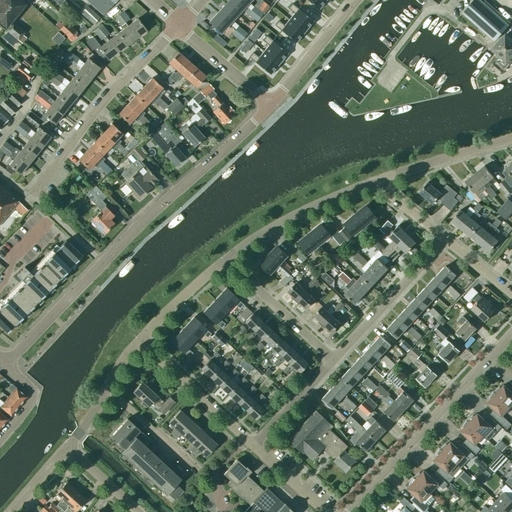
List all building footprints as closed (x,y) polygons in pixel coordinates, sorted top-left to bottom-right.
[(0,0),(0,22),(6,28),(26,4),(21,0),(0,0)] [(85,0),(103,15),(116,0),(85,0)] [(247,14),(250,11),(238,0),(229,0),(226,5),(237,15),(242,9),(247,14)] [(238,0),(250,11),(253,6),(248,2),(249,0),(238,0)] [(277,0),(275,3),(284,10),(288,4),(282,0),(277,0)] [(326,0),(307,0),(319,9),(326,0)] [(508,26),(479,0),(473,0),(462,13),(494,41),(508,26)] [(257,10),(263,14),(269,6),(263,2),(257,10)] [(297,8),(292,4),(288,8),(294,13),(289,19),(305,32),(314,21),(297,8)] [(235,30),(238,26),(231,20),(237,15),(226,5),(218,13),(229,23),(228,24),(235,30)] [(250,11),(259,19),(263,14),(257,10),(253,6),(250,11)] [(92,12),(86,18),(93,24),(94,24),(99,19),(100,17),(93,11),(92,12)] [(257,22),(259,19),(250,11),(247,14),(257,22)] [(119,15),(125,22),(129,20),(123,12),(119,15)] [(229,23),(218,13),(210,22),(221,32),(228,24),(229,23)] [(268,13),(264,18),(269,22),(273,17),(268,13)] [(121,26),(125,22),(119,15),(115,18),(121,26)] [(137,19),(127,26),(136,38),(146,31),(137,19)] [(284,25),(278,21),(274,25),(281,30),(280,30),(296,43),(305,32),(289,19),(284,25)] [(69,37),(76,30),(67,22),(60,29),(69,37)] [(6,31),(7,31),(2,38),(12,46),(17,40),(21,44),(26,38),(22,35),(24,33),(12,23),(6,31)] [(102,24),(97,27),(105,37),(109,34),(102,24)] [(127,26),(118,33),(127,45),(136,38),(127,26)] [(235,31),(244,38),(247,34),(238,26),(235,30),(235,31)] [(105,37),(97,27),(93,31),(101,41),(105,37)] [(256,29),(253,32),(258,37),(262,33),(256,29)] [(241,42),(244,38),(235,31),(232,34),(241,42)] [(58,45),(64,38),(57,32),(51,39),(58,45)] [(118,33),(108,40),(117,52),(127,45),(118,33)] [(511,55),(511,41),(505,35),(492,49),(506,62),(511,55)] [(272,41),(266,36),(262,40),(268,45),(263,51),(279,64),(288,53),(272,41)] [(92,38),(86,43),(92,51),(93,50),(100,59),(104,56),(108,59),(117,52),(108,40),(105,43),(99,47),(92,38)] [(221,39),(218,43),(222,46),(222,47),(226,42),(221,39)] [(247,40),(244,43),(250,48),(253,44),(247,40)] [(259,57),(252,53),(249,57),(255,62),(271,75),(279,64),(263,51),(259,57)] [(80,60),(69,52),(66,56),(76,64),(80,60)] [(169,77),(173,81),(175,83),(181,75),(186,79),(186,80),(196,68),(178,52),(168,63),(177,71),(175,74),(173,72),(169,77)] [(47,64),(36,56),(31,62),(25,58),(21,63),(38,75),(47,64)] [(76,64),(66,56),(63,60),(73,68),(76,64)] [(84,63),(80,60),(76,64),(80,67),(79,68),(91,77),(99,68),(87,59),(84,63)] [(33,74),(20,64),(15,71),(17,73),(13,78),(17,81),(11,87),(22,97),(26,92),(19,86),(21,84),(22,84),(25,80),(26,81),(33,74)] [(84,87),(91,77),(79,68),(72,78),(84,87)] [(186,80),(186,79),(183,82),(188,86),(190,84),(195,88),(206,77),(196,68),(186,80)] [(50,76),(60,84),(64,79),(54,71),(51,75),(50,76)] [(50,76),(51,75),(48,72),(44,76),(57,87),(60,84),(50,76)] [(169,86),(173,81),(169,77),(164,82),(169,86)] [(65,87),(76,96),(84,87),(72,78),(68,82),(64,79),(60,84),(65,87)] [(152,78),(143,87),(154,97),(166,107),(168,105),(159,97),(161,95),(158,92),(162,88),(152,78)] [(214,89),(209,84),(200,92),(204,97),(214,89)] [(69,106),(76,96),(65,87),(57,96),(69,106)] [(135,96),(145,106),(150,101),(153,104),(155,102),(164,110),(166,107),(154,97),(143,87),(135,96)] [(23,100),(11,89),(5,96),(17,107),(23,100)] [(46,103),(47,102),(50,98),(40,90),(36,95),(46,103)] [(54,125),(62,115),(50,106),(51,105),(47,102),(46,103),(36,95),(33,99),(47,109),(42,115),(54,125)] [(224,124),(234,115),(233,113),(234,112),(228,105),(226,107),(216,95),(211,99),(218,107),(212,111),(224,124)] [(57,96),(51,105),(50,106),(62,115),(69,106),(57,96)] [(141,110),(145,106),(135,96),(126,105),(137,115),(149,126),(151,124),(151,123),(142,115),(144,113),(141,110)] [(17,109),(5,98),(0,103),(0,105),(11,115),(17,109)] [(192,99),(188,102),(186,103),(195,113),(184,123),(187,126),(181,132),(194,147),(204,138),(197,130),(204,123),(204,124),(210,119),(192,99)] [(178,100),(168,109),(171,112),(174,115),(183,106),(184,106),(178,100)] [(137,115),(126,105),(118,114),(129,124),(133,119),(136,122),(138,120),(147,128),(149,126),(137,115)] [(0,119),(4,123),(9,118),(0,109),(0,119)] [(28,113),(25,118),(33,124),(37,127),(40,123),(28,113)] [(31,138),(42,147),(50,137),(39,128),(34,134),(29,130),(30,129),(21,122),(17,126),(26,134),(31,138)] [(175,167),(185,158),(174,146),(173,145),(178,139),(164,123),(154,133),(170,151),(165,155),(175,167)] [(103,133),(126,155),(129,152),(124,148),(119,143),(121,141),(118,139),(122,134),(111,124),(103,133)] [(149,126),(147,128),(151,131),(151,132),(155,128),(155,127),(151,124),(149,126)] [(26,134),(17,126),(15,130),(24,137),(29,141),(24,147),(35,156),(42,147),(31,138),(26,134)] [(95,142),(105,152),(110,147),(113,150),(115,148),(124,157),(126,155),(103,133),(95,142)] [(133,138),(125,147),(124,148),(129,152),(138,142),(133,138)] [(35,156),(24,147),(19,153),(14,149),(5,142),(2,145),(11,153),(27,165),(35,156)] [(97,161),(109,172),(111,169),(102,161),(104,159),(101,156),(105,152),(95,142),(86,151),(97,161)] [(11,153),(2,145),(0,147),(0,151),(7,157),(8,157),(12,161),(8,166),(20,174),(27,165),(11,153)] [(150,187),(158,181),(144,166),(144,163),(141,161),(145,157),(137,147),(132,152),(126,158),(133,165),(121,175),(127,181),(125,183),(134,192),(134,194),(137,197),(138,197),(140,199),(151,188),(150,187)] [(107,174),(109,172),(97,161),(86,151),(78,160),(88,170),(93,165),(96,168),(98,166),(107,174)] [(511,162),(505,169),(506,170),(502,172),(506,177),(504,178),(511,187),(511,185),(511,162)] [(488,187),(489,187),(491,185),(488,181),(493,177),(484,166),(474,174),(486,189),(488,187)] [(492,191),(489,187),(488,187),(486,189),(474,174),(465,182),(474,193),(477,197),(484,191),(488,195),(492,191)] [(508,195),(511,191),(511,189),(504,180),(498,185),(508,195)] [(440,192),(427,182),(419,192),(433,204),(438,198),(442,201),(441,203),(446,207),(453,198),(456,195),(457,193),(446,184),(440,192)] [(0,185),(0,223),(11,211),(21,219),(28,211),(19,202),(0,185)] [(109,220),(113,216),(105,208),(105,204),(102,201),(106,197),(95,186),(86,196),(101,211),(91,221),(103,233),(113,224),(109,220)] [(471,202),(476,198),(469,190),(464,193),(471,202)] [(496,196),(492,191),(488,195),(492,200),(496,196)] [(456,195),(453,198),(458,201),(459,202),(463,198),(457,193),(456,195)] [(474,208),(478,211),(482,207),(478,203),(474,208)] [(511,209),(504,203),(500,208),(510,216),(511,212),(511,209)] [(356,215),(364,225),(375,216),(367,206),(356,215)] [(478,211),(474,208),(473,209),(470,207),(467,210),(468,211),(465,214),(460,210),(451,221),(461,229),(472,215),(475,217),(477,213),(478,211)] [(506,220),(510,216),(500,208),(497,213),(506,220)] [(461,229),(471,237),(480,226),(474,221),(477,218),(477,219),(480,215),(477,213),(475,217),(472,215),(461,229)] [(364,225),(356,215),(344,224),(353,235),(364,225)] [(493,223),(497,227),(501,222),(497,218),(493,223)] [(392,225),(388,221),(380,229),(385,233),(392,225)] [(471,237),(480,245),(493,229),(490,227),(492,225),(488,222),(486,226),(487,226),(484,229),(480,226),(471,237)] [(496,228),(497,227),(493,223),(492,225),(490,227),(493,229),(480,245),(489,252),(498,241),(493,236),(495,233),(496,234),(499,231),(496,228)] [(310,234),(319,244),(330,235),(321,225),(310,234)] [(386,258),(407,234),(398,226),(388,236),(392,241),(385,248),(381,253),(386,258)] [(350,245),(355,241),(344,227),(339,232),(350,245)] [(344,241),(337,233),(333,237),(340,246),(344,241)] [(319,244),(310,234),(299,243),(308,253),(319,244)] [(416,243),(407,234),(386,258),(389,261),(391,263),(399,255),(398,253),(401,249),(406,253),(416,243)] [(81,255),(65,240),(32,274),(24,267),(16,275),(24,283),(0,307),(0,326),(7,333),(81,255)] [(380,245),(377,249),(379,252),(381,253),(385,248),(381,245),(380,245)] [(269,256),(278,264),(287,255),(278,247),(269,256)] [(385,265),(389,261),(386,258),(381,253),(379,251),(374,256),(377,259),(373,263),(370,260),(368,262),(354,249),(352,251),(357,256),(357,257),(379,278),(388,268),(385,265)] [(303,262),(307,258),(298,250),(294,254),(303,262)] [(270,273),(278,264),(269,256),(261,265),(270,273)] [(360,277),(370,287),(379,278),(357,257),(355,258),(364,266),(362,269),(365,272),(360,277)] [(288,278),(292,274),(283,266),(280,269),(288,278)] [(436,277),(445,286),(455,275),(445,266),(436,277)] [(343,281),(347,276),(342,272),(338,276),(343,281)] [(334,281),(325,273),(321,277),(329,285),(334,281)] [(351,280),(347,276),(343,281),(347,284),(345,287),(349,290),(344,294),(355,304),(362,296),(349,283),(351,280)] [(370,287),(360,277),(356,281),(353,278),(351,280),(349,283),(362,296),(370,287)] [(426,287),(436,296),(445,286),(436,277),(426,287)] [(283,287),(290,281),(286,278),(280,284),(283,287)] [(305,285),(302,288),(306,291),(316,280),(314,278),(307,286),(305,285)] [(318,282),(316,280),(306,291),(309,294),(313,291),(311,289),(318,282)] [(306,291),(302,288),(296,282),(288,291),(297,300),(306,291)] [(426,307),(436,296),(426,287),(416,297),(426,307)] [(451,296),(455,292),(450,287),(446,291),(451,296)] [(215,300),(227,311),(234,303),(239,308),(243,304),(238,300),(238,299),(226,288),(215,300)] [(477,292),(472,288),(464,297),(469,301),(472,298),(477,303),(472,308),(485,320),(493,312),(489,308),(491,305),(482,297),(481,298),(476,293),(477,292)] [(320,300),(326,293),(323,290),(317,297),(320,300)] [(306,291),(297,300),(306,309),(315,299),(309,294),(306,291)] [(460,296),(455,292),(451,296),(456,300),(460,296)] [(417,317),(426,307),(416,297),(407,308),(417,317)] [(227,311),(215,300),(204,312),(216,323),(221,328),(225,324),(219,319),(227,311)] [(331,315),(342,304),(340,302),(333,310),(330,307),(327,311),(322,306),(314,315),(323,324),(331,315)] [(344,306),(342,304),(331,315),(323,324),(332,332),(341,323),(336,319),(340,315),(338,312),(344,306)] [(460,308),(457,310),(463,316),(467,312),(465,310),(461,306),(461,307),(460,308)] [(241,323),(251,313),(246,308),(236,318),(241,323)] [(407,327),(417,317),(407,308),(397,318),(407,327)] [(428,312),(433,316),(437,312),(432,308),(428,312)] [(441,316),(437,312),(433,316),(437,320),(441,316)] [(253,313),(244,322),(253,330),(253,331),(262,322),(253,313)] [(465,340),(476,328),(467,320),(462,316),(457,321),(462,326),(456,332),(465,340)] [(183,329),(194,341),(202,333),(207,337),(210,334),(205,329),(206,329),(194,318),(183,329)] [(397,338),(407,327),(397,318),(387,329),(397,338)] [(253,330),(246,338),(250,341),(257,334),(262,339),(271,330),(262,322),(253,331),(253,330)] [(434,332),(438,335),(443,340),(441,343),(445,347),(439,354),(448,362),(459,351),(450,342),(449,343),(446,339),(450,334),(440,325),(434,332)] [(341,326),(337,331),(336,331),(339,335),(345,329),(342,326),(341,326)] [(412,336),(417,331),(412,327),(408,331),(412,336)] [(187,348),(194,341),(183,329),(171,341),(183,352),(184,352),(189,357),(192,353),(187,348)] [(271,330),(262,339),(270,347),(271,348),(280,338),(271,330)] [(422,336),(417,331),(412,336),(417,340),(422,336)] [(221,347),(224,344),(226,342),(216,332),(211,337),(221,347)] [(414,346),(418,341),(411,334),(406,339),(414,346)] [(381,336),(371,347),(381,356),(391,345),(381,336)] [(267,349),(263,354),(268,358),(272,354),(273,355),(275,352),(280,356),(289,347),(280,338),(271,348),(270,347),(268,350),(267,349)] [(411,347),(404,340),(400,344),(407,352),(411,347)] [(228,348),(224,344),(221,347),(209,360),(201,369),(210,377),(219,368),(218,368),(214,364),(217,361),(216,359),(220,355),(221,356),(228,348)] [(280,356),(274,363),(277,367),(282,362),(282,363),(284,360),(289,365),(298,355),(289,347),(280,356)] [(371,347),(361,357),(371,366),(381,356),(371,347)] [(426,387),(436,375),(424,364),(424,365),(418,359),(423,354),(415,347),(403,360),(408,365),(411,362),(422,372),(416,378),(426,387)] [(287,367),(282,371),(286,375),(290,371),(291,371),(293,369),(298,374),(307,364),(298,355),(289,365),(287,367)] [(381,359),(386,364),(390,360),(385,355),(381,359)] [(361,357),(352,367),(362,377),(365,380),(367,377),(369,378),(370,377),(366,372),(371,366),(361,357)] [(395,365),(390,360),(386,364),(391,369),(395,365)] [(219,386),(228,377),(222,371),(229,364),(225,361),(218,368),(219,368),(210,377),(219,386)] [(352,367),(342,378),(352,387),(362,377),(352,367)] [(238,372),(234,369),(230,373),(234,377),(238,372)] [(399,388),(404,383),(403,382),(400,379),(392,372),(387,378),(399,388)] [(228,377),(219,386),(228,394),(237,385),(228,377)] [(247,380),(243,377),(239,381),(243,385),(247,380)] [(365,380),(363,382),(368,386),(372,382),(369,378),(367,377),(365,380)] [(342,378),(332,388),(342,397),(352,387),(342,378)] [(372,382),(368,386),(373,391),(377,386),(372,382)] [(175,402),(169,397),(164,403),(158,397),(142,383),(132,393),(143,403),(141,404),(146,408),(147,407),(148,408),(154,401),(161,407),(158,409),(164,414),(175,402)] [(12,392),(8,397),(19,406),(27,397),(11,384),(7,388),(12,392)] [(245,393),(237,385),(228,394),(237,402),(245,393)] [(254,402),(254,401),(249,396),(256,389),(252,385),(245,393),(237,402),(246,411),(254,402)] [(381,394),(385,390),(380,385),(376,389),(381,394)] [(493,391),(493,392),(510,407),(511,404),(511,392),(511,391),(504,385),(500,388),(499,387),(493,391)] [(332,388),(323,399),(332,408),(342,397),(332,388)] [(394,401),(389,396),(388,397),(403,411),(414,400),(404,391),(401,388),(398,392),(400,394),(394,401)] [(385,390),(381,394),(386,398),(384,401),(390,406),(384,412),(394,421),(403,411),(388,397),(389,396),(390,394),(385,390)] [(490,399),(487,403),(494,409),(497,412),(493,417),(507,430),(511,425),(502,416),(510,407),(493,392),(489,398),(490,399)] [(261,394),(254,401),(254,402),(246,411),(255,419),(264,410),(258,405),(265,397),(261,394)] [(0,407),(11,416),(19,406),(8,397),(3,403),(0,400),(0,407)] [(348,406),(352,401),(347,397),(343,401),(348,406)] [(368,397),(364,401),(373,410),(377,405),(368,397)] [(352,401),(348,406),(352,410),(356,406),(352,401)] [(364,401),(359,407),(367,415),(373,410),(364,401)] [(187,439),(198,427),(191,421),(193,419),(191,417),(189,415),(187,417),(180,410),(169,422),(175,428),(170,433),(176,439),(181,434),(187,439)] [(323,449),(331,440),(329,437),(333,433),(327,427),(330,424),(317,411),(289,440),(303,453),(304,451),(313,460),(323,449)] [(0,428),(0,429),(8,419),(0,412),(0,428)] [(342,423),(345,419),(338,412),(334,416),(342,423)] [(467,420),(466,420),(483,436),(488,440),(501,427),(492,418),(487,423),(484,420),(477,413),(473,417),(472,416),(467,420)] [(350,416),(346,421),(357,432),(349,440),(354,446),(358,443),(366,451),(376,440),(366,431),(361,426),(350,416)] [(367,420),(361,426),(366,431),(376,440),(386,430),(376,420),(376,421),(371,416),(367,421),(367,420)] [(149,439),(141,432),(127,419),(111,436),(125,449),(122,453),(167,495),(168,493),(175,500),(183,491),(176,484),(181,479),(177,475),(180,472),(176,468),(172,471),(144,445),(149,439)] [(464,427),(460,431),(467,438),(471,441),(466,445),(476,454),(480,449),(475,444),(483,436),(466,420),(466,421),(463,426),(464,427)] [(344,423),(338,428),(347,438),(352,434),(344,423)] [(205,434),(198,427),(187,439),(193,445),(188,450),(194,456),(199,451),(205,456),(217,444),(210,438),(211,436),(207,432),(205,434)] [(334,442),(331,440),(323,449),(327,452),(330,449),(338,456),(335,460),(347,471),(356,461),(344,450),(348,446),(338,438),(334,442)] [(506,446),(500,440),(495,446),(501,451),(506,446)] [(440,449),(457,464),(465,456),(470,460),(474,455),(465,447),(461,451),(450,442),(447,445),(446,444),(440,449),(440,448),(440,449)] [(449,473),(457,464),(440,449),(439,449),(440,449),(436,455),(437,456),(434,460),(444,469),(440,474),(449,483),(454,478),(449,473)] [(501,454),(489,468),(495,473),(507,459),(501,454)] [(227,484),(250,506),(264,492),(263,491),(246,475),(248,474),(246,469),(237,460),(223,475),(230,481),(227,484)] [(487,467),(481,462),(478,465),(476,468),(481,473),(487,467)] [(413,477),(430,493),(438,484),(443,489),(448,484),(439,476),(434,480),(424,470),(420,474),(419,473),(414,477),(413,477)] [(480,475),(475,479),(475,480),(481,485),(485,480),(480,475)] [(430,493),(413,477),(413,478),(409,484),(410,485),(407,488),(417,498),(413,503),(423,511),(424,511),(429,508),(427,506),(435,498),(430,493)] [(468,478),(465,482),(470,486),(474,482),(469,477),(468,478)] [(57,505),(60,508),(76,491),(66,482),(56,494),(63,501),(62,502),(61,501),(57,505)] [(504,493),(496,501),(507,511),(511,511),(511,499),(511,497),(511,496),(511,490),(505,484),(500,490),(504,493)] [(250,506),(243,511),(292,511),(267,488),(263,491),(264,492),(250,506)] [(86,500),(76,491),(60,508),(64,511),(67,507),(66,506),(68,505),(75,511),(86,500)] [(485,506),(480,511),(507,511),(496,501),(489,509),(485,506)] [(60,508),(57,505),(56,506),(52,502),(48,507),(46,505),(41,510),(42,511),(63,511),(64,511),(60,508)]
